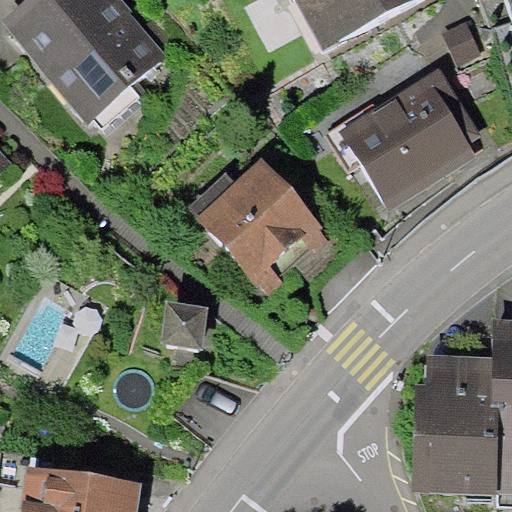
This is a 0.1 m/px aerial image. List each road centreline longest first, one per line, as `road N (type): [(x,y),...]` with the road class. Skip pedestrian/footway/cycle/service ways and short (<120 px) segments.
road 1 (tertiary): [(511,221),(457,256),(318,406)]
road 2 (tertiary): [(318,406),(242,511)]
road 3 (residential): [(318,406),(379,511)]
